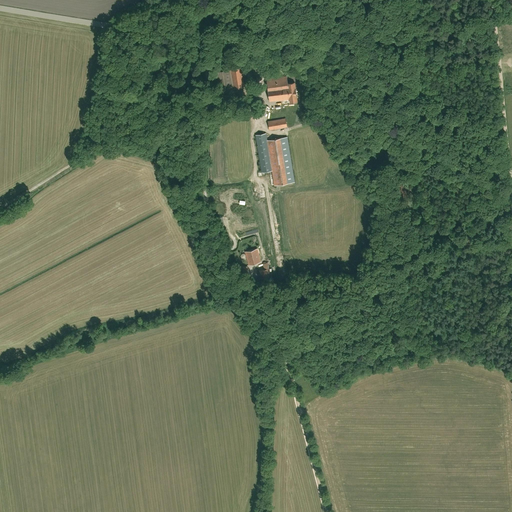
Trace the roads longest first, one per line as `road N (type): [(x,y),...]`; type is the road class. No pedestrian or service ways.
road 1 (track): [(240,282),(352,283),(420,243),(511,241)]
road 2 (unclassified): [(0,8),(149,27),(243,0)]
road 3 (track): [(510,189),(491,9)]
